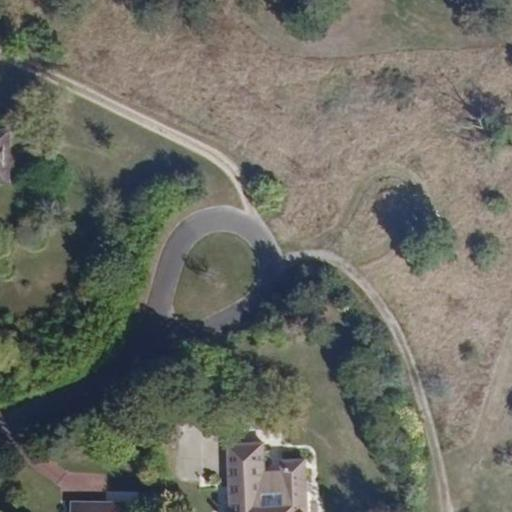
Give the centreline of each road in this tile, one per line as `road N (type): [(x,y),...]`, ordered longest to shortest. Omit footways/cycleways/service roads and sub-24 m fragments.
road 1 (track): [(445,511),(412,362),(387,315),(357,274),(318,252),(271,263)]
road 2 (residential): [(153,358),(168,265),(191,228),(222,219),(264,237),(267,282),(247,310)]
road 3 (residential): [(153,358),(0,425)]
